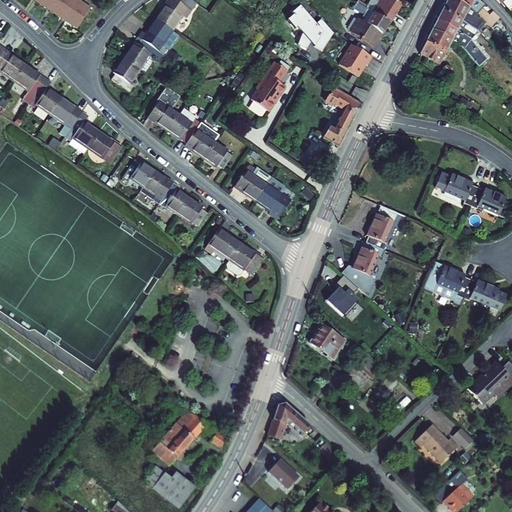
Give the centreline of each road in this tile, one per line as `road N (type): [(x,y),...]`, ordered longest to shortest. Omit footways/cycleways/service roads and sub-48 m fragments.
road 1 (residential): [(304,268),(73,70)]
road 2 (residential): [(499,334),(366,464)]
road 3 (secondary): [(371,117),(304,268)]
road 4 (residential): [(371,117),(468,140),(511,167)]
road 5 (secondary): [(266,379),(202,511)]
road 6 (secondary): [(433,0),(371,117)]
road 7 (residential): [(366,464),(266,379)]
